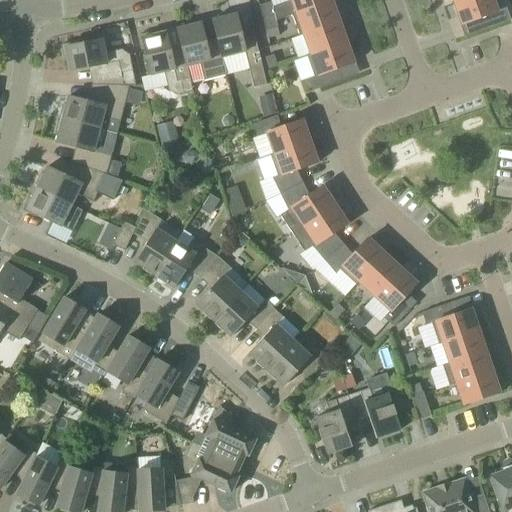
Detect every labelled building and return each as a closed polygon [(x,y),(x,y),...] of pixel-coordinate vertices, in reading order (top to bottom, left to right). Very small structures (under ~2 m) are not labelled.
[(297,14),(331,2),(330,0),(290,0),(273,7),(272,3),(259,6),(265,30),(278,26),(276,20),(292,15),(296,13),(297,14)] [(464,0),(455,3),(459,14),(463,25),(464,25),(464,24),(483,17),(487,29),(511,21),(506,8),(501,10),(497,0),(464,0)] [(297,14),(296,13),(292,15),(300,37),(304,35),(304,34),(338,22),(331,2),(297,14)] [(219,45),(218,45),(221,58),(222,58),(226,75),(249,70),(254,88),(267,85),(253,31),(252,31),(254,36),(242,39),(236,16),(237,16),(236,14),(231,16),(230,13),(217,16),(218,19),(212,20),(213,22),(219,45)] [(191,84),(204,81),(226,75),(222,58),(221,58),(218,45),(207,48),(201,25),(201,23),(195,25),(195,22),(182,25),(183,28),(177,29),(177,31),(178,30),(183,54),(186,67),(187,67),(191,84)] [(304,35),(311,54),(311,55),(346,42),(338,22),(304,34),(304,35)] [(279,36),(277,27),(278,27),(278,26),(265,30),(268,39),(279,36)] [(186,67),(183,54),(171,57),(165,33),(166,33),(166,32),(152,36),(151,33),(139,36),(142,49),(144,48),(151,76),(164,73),(168,91),(176,96),(193,91),(191,84),(187,67),(186,67)] [(94,66),(98,85),(130,86),(136,87),(130,55),(122,50),(105,53),(102,40),(74,46),(74,43),(61,46),(63,58),(66,58),(69,72),(70,71),(94,66)] [(313,91),(337,83),(333,71),(352,64),(352,65),(353,64),(346,42),(311,55),(311,54),(306,55),(314,77),(309,79),(313,91)] [(63,104),(60,119),(100,129),(117,134),(130,86),(98,85),(93,104),(69,98),(69,97),(68,97),(66,105),(63,104)] [(273,98),(259,102),(263,118),(277,115),(273,98)] [(275,154),(309,142),(301,120),(300,120),(300,121),(281,128),(277,116),(253,125),(258,137),(268,134),(275,153),(275,154)] [(57,143),(76,147),(81,149),(77,164),(106,175),(114,146),(96,141),(100,129),(60,119),(56,134),(58,135),(56,143),(57,143)] [(164,124),(156,126),(161,147),(177,143),(175,133),(167,135),(164,124)] [(272,178),(280,194),(303,183),(296,170),(315,163),(316,164),(317,164),(309,142),(275,154),(275,153),(257,160),(264,181),(272,178)] [(106,175),(77,164),(70,179),(48,168),(47,167),(43,175),(41,173),(35,185),(38,186),(37,189),(71,206),(77,194),(93,202),(106,175)] [(309,196),(303,183),(280,194),(288,211),(280,217),(292,234),(334,206),(322,187),(320,187),(321,188),(309,196)] [(226,188),(234,214),(246,210),(237,184),(226,188)] [(82,211),(71,206),(37,189),(31,200),(28,199),(23,211),(34,217),(35,214),(72,232),(82,211)] [(312,247),(324,261),(343,244),(334,233),(346,226),(347,226),(334,206),(292,234),(304,252),(312,247)] [(145,210),(136,228),(133,234),(147,243),(134,262),(144,268),(143,270),(150,274),(151,273),(154,275),(176,242),(156,229),(162,221),(145,210)] [(124,251),(133,234),(136,228),(124,222),(113,245),(124,251)] [(345,297),(356,285),(384,255),(367,239),(352,255),(343,244),(324,261),(336,274),(329,282),(345,297)] [(187,269),(200,278),(217,257),(193,241),(188,250),(176,242),(154,275),(158,278),(157,279),(164,283),(165,282),(174,289),(187,269)] [(400,269),(384,255),(356,285),(356,286),(360,282),(375,296),(400,269)] [(218,257),(217,257),(200,278),(202,279),(211,288),(196,305),(204,312),(203,313),(210,319),(210,318),(213,321),(240,292),(223,276),(230,268),(218,257)] [(0,308),(28,325),(39,332),(48,318),(37,311),(38,310),(21,300),(32,280),(8,265),(9,264),(8,264),(7,265),(5,264),(0,272),(0,308)] [(400,269),(375,296),(391,311),(384,319),(394,328),(411,309),(401,300),(415,286),(416,286),(417,285),(400,269)] [(247,285),(240,292),(213,321),(216,324),(215,325),(222,331),(223,330),(231,337),(246,321),(255,329),(274,309),(265,301),(247,285)] [(64,298),(43,333),(38,341),(58,353),(70,360),(85,336),(74,330),(85,311),(82,309),(83,307),(69,298),(68,300),(64,298)] [(338,304),(330,313),(337,320),(345,311),(338,304)] [(478,331),(474,321),(470,309),(469,309),(469,310),(450,317),(446,305),(422,313),(426,326),(432,324),(439,344),(478,331)] [(19,341),(21,337),(28,325),(0,308),(0,333),(2,330),(19,341)] [(263,367),(266,370),(293,341),(276,325),(283,317),(274,309),(255,329),(264,337),(249,354),(257,361),(256,362),(262,368),(263,367)] [(95,319),(85,336),(70,360),(91,374),(93,370),(103,377),(118,353),(107,346),(119,328),(115,325),(116,323),(102,315),(101,317),(97,315),(95,319)] [(28,325),(21,337),(32,343),(39,332),(28,325)] [(443,344),(450,363),(485,351),(478,331),(439,344),(439,345),(443,344)] [(122,392),(134,399),(149,374),(138,368),(149,349),(145,347),(147,345),(133,337),(131,339),(128,336),(118,353),(103,377),(104,377),(107,372),(127,384),(122,392)] [(303,351),(293,341),(266,370),(269,373),(268,374),(274,380),(275,379),(284,386),(299,370),(308,378),(327,358),(310,343),(303,351)] [(449,386),(457,383),(491,372),(485,351),(450,363),(442,365),(449,386)] [(405,355),(409,367),(417,364),(414,353),(405,355)] [(157,361),(149,374),(134,399),(136,396),(156,408),(151,416),(166,425),(171,415),(179,399),(167,392),(178,373),(174,371),(176,369),(162,361),(160,363),(157,361)] [(498,394),(499,394),(491,372),(457,383),(464,405),(497,394),(498,394)] [(171,415),(182,421),(199,388),(188,382),(179,399),(171,415)] [(411,396),(423,392),(420,384),(408,388),(411,396)] [(376,439),(399,431),(394,415),(395,414),(392,406),(391,406),(387,394),(373,398),(370,389),(348,396),(357,422),(369,418),(376,439)] [(419,420),(431,416),(423,392),(411,396),(419,420)] [(357,422),(348,396),(326,403),(330,413),(316,418),(320,430),(319,431),(322,439),(323,439),(328,455),(352,447),(344,426),(357,422)] [(230,428),(234,420),(220,406),(206,436),(212,439),(207,450),(240,465),(245,455),(248,456),(255,440),(230,428)] [(6,439),(0,447),(0,489),(12,472),(24,480),(36,454),(9,435),(6,439)] [(176,481),(177,488),(181,506),(194,503),(193,498),(201,480),(230,493),(238,477),(235,476),(240,465),(207,450),(202,460),(199,459),(189,479),(188,479),(176,481)] [(48,486),(61,492),(69,465),(59,460),(56,468),(35,458),(36,455),(36,454),(24,480),(17,495),(20,497),(19,499),(34,506),(35,504),(39,506),(48,486)] [(137,467),(139,496),(139,511),(144,511),(143,511),(159,511),(160,511),(164,510),(163,489),(177,488),(176,481),(171,460),(160,461),(160,458),(137,459),(137,467)] [(69,465),(61,492),(56,507),(61,509),(60,511),(63,511),(80,511),(86,494),(99,497),(103,469),(93,466),(90,474),(68,468),(69,465)] [(511,465),(502,469),(502,470),(503,469),(504,472),(490,477),(502,511),(511,507),(511,465)] [(103,469),(99,497),(97,511),(122,511),(125,494),(139,496),(137,467),(127,466),(126,475),(103,472),(103,469)] [(472,501),(465,482),(464,480),(423,493),(427,506),(425,508),(426,511),(489,511),(484,497),(472,501)] [(367,511),(417,511),(416,508),(405,511),(401,501),(368,511),(367,511)]
